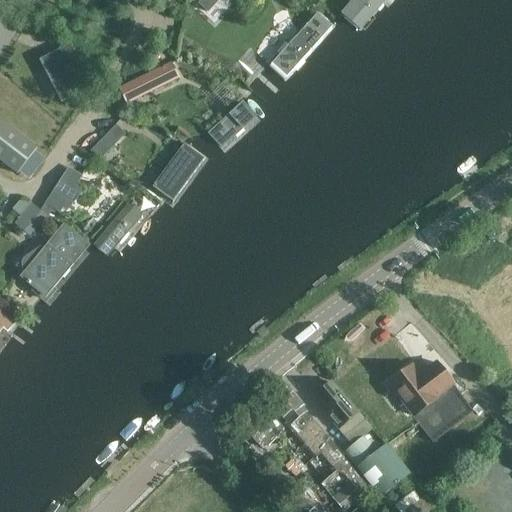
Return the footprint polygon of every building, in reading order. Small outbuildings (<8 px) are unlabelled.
[(217,0),(200,0),(197,4),(207,12),(217,0)] [(350,0),(340,12),(358,28),(382,0),(350,0)] [(242,7),(237,3),(230,13),(234,17),(242,7)] [(332,27),(317,14),(296,37),(298,38),(292,44),(291,43),(271,65),(286,78),(332,27)] [(70,46),(39,62),(61,103),(91,87),(70,46)] [(170,62),(117,88),(125,104),(178,79),(170,62)] [(254,117),(241,104),(208,134),(221,147),(254,117)] [(0,121),(0,162),(15,175),(36,150),(0,121)] [(115,126),(90,151),(98,160),(124,134),(115,126)] [(198,164),(183,151),(156,184),(171,197),(198,164)] [(63,175),(45,204),(55,211),(58,213),(77,184),(63,175)] [(19,202),(12,210),(20,217),(14,224),(29,237),(47,217),(40,211),(31,204),(19,202)] [(55,211),(45,204),(40,211),(47,217),(48,217),(51,212),(54,214),(55,211)] [(140,217),(127,206),(94,244),(107,256),(140,217)] [(88,245),(65,225),(37,258),(33,257),(28,257),(24,260),(22,264),(23,268),(25,272),(21,278),(26,282),(25,283),(29,286),(30,285),(46,298),(52,290),(51,289),(88,245)] [(0,334),(3,330),(7,332),(15,321),(0,310),(0,334)] [(472,411),(436,362),(419,375),(411,366),(388,383),(432,441),(472,411)] [(316,394),(342,422),(354,411),(328,383),(316,394)] [(269,403),(271,405),(264,412),(270,420),(278,413),(311,452),(317,447),(332,465),(343,455),(313,420),(309,415),(286,389),(269,403)] [(393,465),(367,435),(343,454),(369,485),(393,465)] [(346,511),(346,510),(359,498),(362,501),(372,492),(367,486),(366,487),(352,469),(344,476),(340,471),(322,486),(334,500),(320,511),(346,511)]
